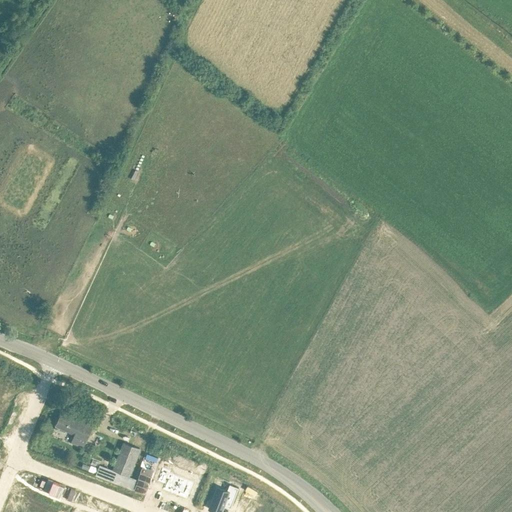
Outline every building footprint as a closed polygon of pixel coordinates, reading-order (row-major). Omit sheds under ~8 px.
[(1,374),(0,377),(0,405),(12,410),(19,393),(13,390),(17,380),(1,374)] [(0,405),(0,426),(5,428),(12,410),(0,405)] [(84,447),(93,426),(61,412),(55,426),(75,434),(72,442),(84,447)] [(134,468),(138,459),(120,451),(116,460),(134,468)] [(162,467),(157,482),(158,482),(158,481),(165,483),(164,485),(162,489),(172,492),(172,494),(173,492),(176,494),(176,495),(177,495),(177,494),(187,498),(193,481),(170,472),(170,470),(162,467)] [(94,490),(107,492),(110,472),(97,470),(94,490)] [(117,471),(113,481),(133,489),(136,478),(129,475),(117,471)] [(218,486),(209,508),(219,511),(221,511),(224,505),(231,508),(239,487),(230,484),(227,490),(218,486)] [(253,490),(250,495),(259,500),(262,495),(253,490)] [(23,492),(18,504),(35,511),(42,511),(46,504),(49,505),(52,498),(37,492),(35,497),(23,492)] [(247,498),(242,511),(270,511),(272,509),(254,502),(254,500),(247,498)]
